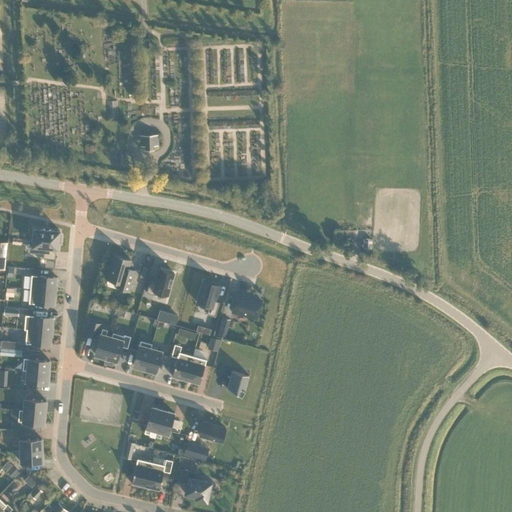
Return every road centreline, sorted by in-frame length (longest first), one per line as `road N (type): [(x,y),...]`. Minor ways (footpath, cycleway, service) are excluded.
road 1 (tertiary): [(497,348),(454,311),(376,271),(227,217),(80,188)]
road 2 (residential): [(67,362),(60,442),(71,475),(94,493),(170,511)]
road 3 (unclassified): [(417,511),(422,454),(435,423),(497,348)]
road 4 (residential): [(248,267),(238,271),(79,227)]
road 5 (residential): [(224,406),(67,362)]
road 6 (residential): [(79,227),(67,362)]
